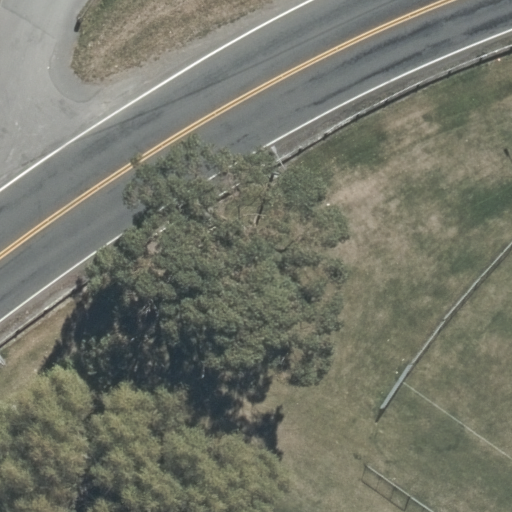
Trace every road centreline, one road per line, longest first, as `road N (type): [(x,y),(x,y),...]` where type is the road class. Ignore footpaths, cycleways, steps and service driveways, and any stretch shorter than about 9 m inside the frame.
road 1 (secondary): [(0,259),(227,105),(451,0)]
road 2 (track): [(47,0),(10,64),(49,221)]
